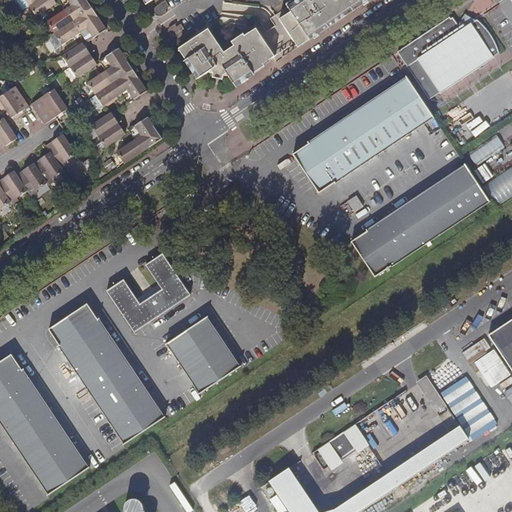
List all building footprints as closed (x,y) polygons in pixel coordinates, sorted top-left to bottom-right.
[(37,17),(58,4),(54,0),(40,0),(31,7),(37,17)] [(60,0),(61,2),(66,9),(72,6),(68,0),(60,0)] [(74,22),(93,9),(87,0),(80,0),(72,6),(66,9),(74,22)] [(299,49),(372,0),(310,0),(309,0),(293,0),(292,2),(287,6),(291,13),(280,20),(299,49)] [(170,7),(166,1),(156,8),(155,10),(155,11),(156,13),(156,15),(158,16),(159,16),(161,16),(163,16),(167,12),(166,10),(170,7)] [(55,35),(74,22),(66,9),(47,22),(55,35)] [(101,20),(93,9),(74,22),(82,33),(88,29),(101,20)] [(465,15),(459,26),(461,31),(476,21),(473,19),(465,15)] [(450,17),(398,52),(430,100),(441,93),(494,58),(499,54),(497,48),(495,43),(492,38),(488,32),(483,26),(479,23),(476,21),(461,31),(459,26),(454,18),(451,20),(450,17)] [(88,29),(94,39),(107,31),(101,20),(88,29)] [(82,33),(74,22),(55,35),(62,46),(82,33)] [(178,27),(175,24),(170,28),(169,30),(168,32),(169,35),(170,36),(172,37),(174,37),(176,37),(185,31),(181,26),(178,27)] [(82,33),(87,42),(89,43),(94,39),(88,29),(82,33)] [(236,87),(251,77),(265,67),(263,65),(275,58),(255,30),(245,37),(244,35),(232,43),(235,47),(225,53),(208,30),(179,50),(200,79),(211,71),(214,74),(224,76),(227,74),(236,87)] [(71,68),(91,55),(84,44),(64,57),(71,68)] [(120,49),(107,58),(113,67),(126,58),(120,49)] [(79,79),(99,66),(91,55),(71,68),(79,79)] [(101,62),(102,64),(107,71),(113,67),(107,58),(101,62)] [(134,71),(126,58),(113,67),(107,71),(115,84),(134,71)] [(501,69),(494,58),(441,93),(449,104),(501,69)] [(65,73),(70,80),(76,77),(71,69),(65,73)] [(45,74),(51,82),(57,78),(52,70),(45,74)] [(96,96),(115,84),(107,71),(88,83),(96,96)] [(142,82),(134,71),(115,84),(122,94),(128,90),(142,82)] [(434,118),(408,79),(293,156),(319,195),(434,118)] [(148,91),(142,82),(128,90),(134,99),(148,91)] [(122,94),(115,84),(96,96),(90,100),(98,110),(104,107),(122,94)] [(24,111),(30,107),(17,86),(0,97),(0,101),(12,119),(13,119),(23,112),(24,111)] [(33,105),(41,116),(46,124),(56,117),(69,109),(65,104),(55,90),(43,98),(33,104),(33,105)] [(122,94),(128,103),(134,99),(128,90),(122,94)] [(93,142),(100,138),(120,125),(113,114),(92,127),(86,131),(93,142)] [(19,139),(15,134),(6,119),(5,119),(0,121),(0,148),(1,150),(19,139)] [(150,119),(137,128),(142,137),(156,128),(150,119)] [(108,148),(127,136),(120,125),(100,138),(108,148)] [(131,132),(131,133),(136,140),(142,137),(137,128),(131,132)] [(145,153),(164,141),(156,128),(142,137),(136,140),(145,153)] [(496,134),(469,154),(477,166),(505,147),(496,134)] [(77,155),(76,154),(64,135),(53,142),(54,142),(48,147),(51,153),(62,168),(67,165),(66,162),(77,155)] [(126,166),(145,153),(136,140),(117,153),(126,166)] [(63,170),(62,168),(51,153),(41,160),(41,161),(35,164),(48,184),(49,186),(54,183),(53,181),(65,173),(63,169),(63,170)] [(107,171),(116,167),(113,160),(104,164),(107,171)] [(48,184),(35,164),(24,171),(24,172),(18,176),(28,192),(32,198),(38,194),(36,192),(48,184)] [(485,164),(474,171),(483,184),(493,177),(485,164)] [(491,202),(467,166),(352,243),(375,278),(491,202)] [(511,167),(483,186),(497,207),(511,197),(511,167)] [(28,192),(18,176),(15,171),(4,178),(4,179),(0,181),(0,185),(11,203),(13,205),(18,202),(17,199),(28,192)] [(242,189),(233,184),(229,192),(238,196),(242,189)] [(11,203),(0,185),(0,213),(1,213),(0,211),(11,203)] [(356,197),(348,202),(356,213),(363,208),(356,197)] [(56,203),(48,209),(51,213),(59,207),(56,203)] [(124,281),(107,292),(135,334),(190,297),(163,255),(146,266),(158,285),(137,299),(124,281)] [(94,257),(86,265),(91,270),(100,262),(94,257)] [(49,331),(125,446),(163,420),(87,306),(49,331)] [(167,345),(200,395),(241,368),(207,318),(167,345)] [(511,320),(489,335),(511,369),(511,320)] [(488,390),(510,377),(486,339),(465,352),(488,390)] [(0,363),(0,427),(47,498),(89,470),(12,356),(0,363)] [(419,381),(421,385),(418,384),(436,411),(441,409),(447,405),(437,389),(434,388),(426,376),(419,381)] [(356,422),(350,428),(344,432),(356,448),(359,452),(370,446),(356,422)] [(460,426),(329,511),(325,511),(318,511),(290,467),(270,481),(290,511),(360,511),(469,439),(460,426)] [(329,441),(342,461),(348,455),(356,448),(344,432),(329,441)] [(341,465),(342,461),(329,441),(317,449),(332,470),(341,465)] [(463,480),(470,490),(484,481),(485,481),(491,477),(481,464),(461,477),(463,480)] [(143,511),(144,511),(144,510),(144,508),(144,507),(143,506),(143,505),(142,504),(141,503),(140,502),(139,501),(138,501),(137,500),(136,500),(135,500),(133,500),(132,500),(131,500),(130,501),(129,501),(128,502),(127,503),(126,504),(125,505),(125,506),(125,508),(124,509),(124,510),(125,511),(124,511),(143,511)]
